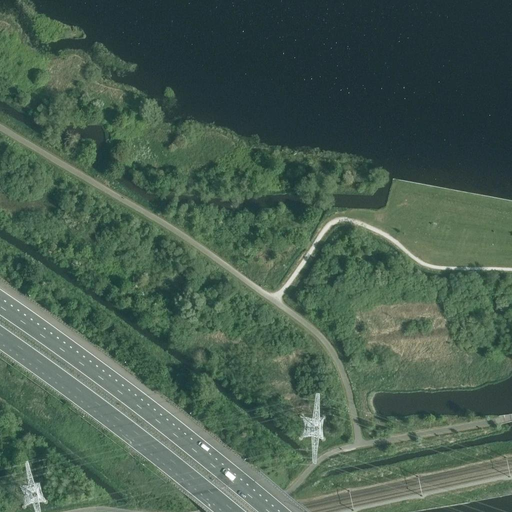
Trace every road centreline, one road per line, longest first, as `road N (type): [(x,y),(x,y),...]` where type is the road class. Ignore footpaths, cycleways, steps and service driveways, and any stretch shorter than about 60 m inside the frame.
road 1 (motorway): [(268,511),(0,305)]
road 2 (motorway): [(0,334),(228,511)]
